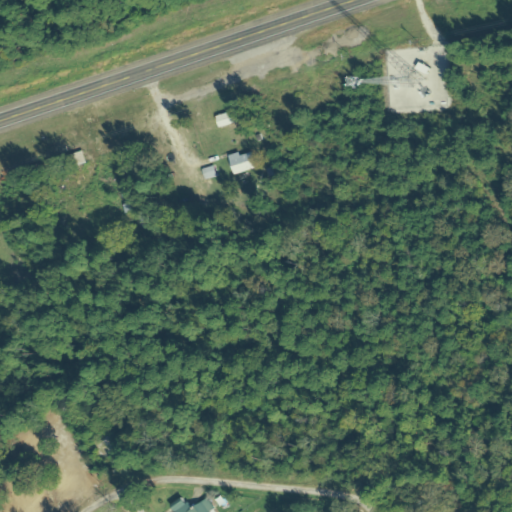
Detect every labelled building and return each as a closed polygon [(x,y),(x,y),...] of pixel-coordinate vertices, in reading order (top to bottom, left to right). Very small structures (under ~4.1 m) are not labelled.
[(219,128),(242,122),(239,111),(217,117),(219,128)] [(258,168),(252,150),(229,158),(235,176),(258,168)] [(69,156),(73,168),(86,163),(82,152),(69,156)] [(1,207),(4,213),(39,200),(36,193),(1,207)] [(244,222),(261,223),(262,209),(245,208),(244,222)] [(100,462),(119,453),(110,433),(90,442),(100,462)] [(188,511),(211,511),(215,510),(208,499),(188,511)] [(173,508),(175,511),(183,511),(188,509),(183,501),(173,508)]
